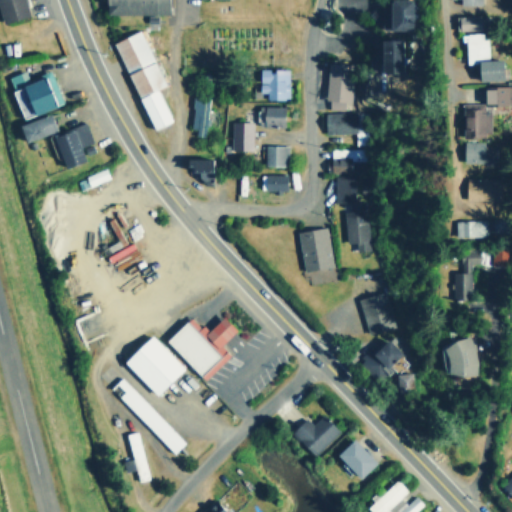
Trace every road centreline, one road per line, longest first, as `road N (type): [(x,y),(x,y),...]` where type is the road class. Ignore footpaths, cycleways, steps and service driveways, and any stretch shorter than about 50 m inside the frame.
road 1 (secondary): [(469,511),(175,203),(106,99),(64,0)]
road 2 (residential): [(175,203),(307,201),(319,0)]
road 3 (residential): [(463,506),(492,399),(497,283)]
road 4 (residential): [(316,356),(172,490),(162,511)]
road 5 (residential): [(171,0),(175,203)]
road 6 (residential): [(434,0),(437,201)]
